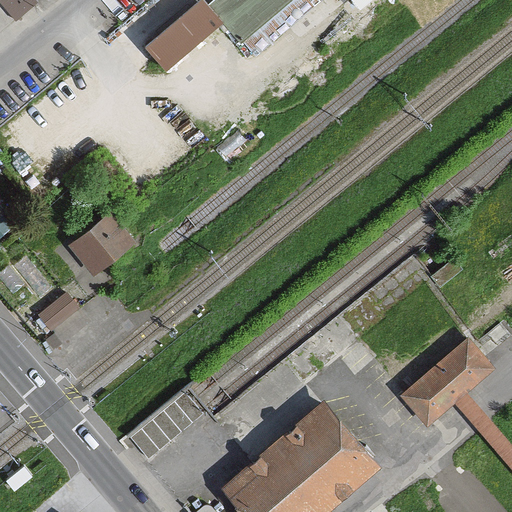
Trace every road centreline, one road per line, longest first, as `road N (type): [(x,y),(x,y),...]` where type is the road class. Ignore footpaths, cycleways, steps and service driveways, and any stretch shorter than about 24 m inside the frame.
road 1 (secondary): [(145,511),(0,346)]
road 2 (unclassified): [(98,0),(0,83)]
